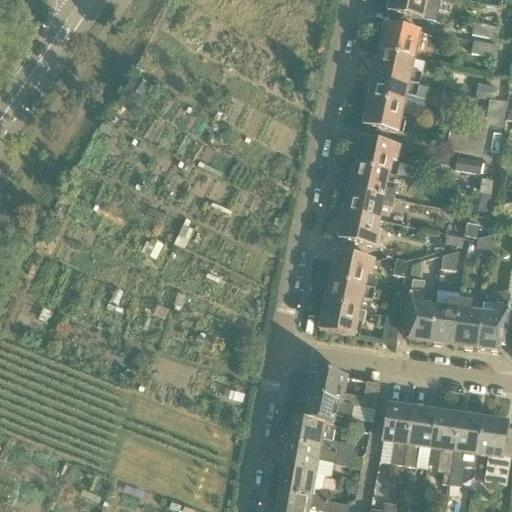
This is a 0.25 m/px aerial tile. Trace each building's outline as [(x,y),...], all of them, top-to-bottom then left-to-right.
[(440,0),(390,0),(388,14),(436,25),(440,0)] [(497,27),(501,9),(483,6),(479,26),(474,25),(472,37),(496,43),(500,27),(497,27)] [(379,55),(413,62),(416,50),(420,51),(424,36),(384,28),(379,55)] [(498,49),(473,44),(471,56),(496,61),(498,49)] [(413,62),(379,55),(378,55),(374,61),(375,69),(374,78),(418,89),(421,75),(411,73),(413,62)] [(416,99),(418,89),(374,78),(372,87),(371,87),(367,93),(368,101),(369,101),(368,103),(403,111),(406,97),(416,99)] [(496,90),(478,86),(475,100),(493,104),(496,90)] [(401,120),(403,111),(368,103),(363,128),(402,136),(405,121),(401,120)] [(450,132),(446,152),(481,160),(488,127),(479,125),(477,137),(450,132)] [(353,169),(389,177),(391,165),(396,166),(399,150),(360,142),(354,169),(353,168),(353,169)] [(482,165),(459,160),(456,173),(479,178),(482,165)] [(386,188),(389,177),(353,169),(350,175),(350,182),(351,182),(349,192),(394,203),(397,191),(386,188)] [(481,182),(478,197),(490,199),(493,185),(481,182)] [(392,213),(394,203),(349,192),(347,201),(346,201),(343,207),(343,215),(344,215),(379,223),(382,211),(392,213)] [(473,213),(487,215),(490,199),(478,197),(477,197),(473,213)] [(377,234),(379,223),(344,215),(338,242),(377,250),(381,235),(377,234)] [(477,242),(480,229),(467,226),(464,239),(477,242)] [(481,243),(468,247),(466,257),(475,258),(473,268),(486,271),(487,260),(489,260),(491,245),(481,243)] [(375,278),(372,277),(374,265),(335,256),(330,281),(364,288),(373,290),(375,278)] [(440,272),(456,274),(459,256),(442,259),(440,272)] [(393,278),(404,280),(406,265),(396,263),(393,278)] [(424,265),(411,269),(409,280),(422,281),(424,265)] [(480,316),(475,352),(498,355),(499,348),(505,349),(510,309),(508,309),(509,300),(511,300),(511,274),(508,297),(498,295),(496,308),(495,308),(494,318),(480,316)] [(373,291),(373,290),(364,288),(330,281),(327,292),(323,298),(324,305),(359,312),(361,302),(372,304),(375,292),(373,291)] [(403,335),(409,336),(408,342),(428,345),(433,310),(422,308),(424,298),(423,297),(425,285),(413,283),(411,295),(409,295),(403,335)] [(458,302),(459,297),(438,294),(435,310),(433,310),(428,345),(433,346),(434,348),(440,349),(442,347),(452,348),(458,302)] [(471,304),(458,302),(452,348),(451,352),(453,352),(454,349),(464,350),(465,353),(471,353),(473,351),(475,352),(480,316),(470,315),(471,304)] [(359,313),(359,312),(324,305),(325,305),(319,333),(358,341),(361,326),(363,326),(365,314),(359,313)] [(385,320),(398,324),(400,312),(391,311),(389,320),(386,319),(385,320)] [(395,349),(398,324),(385,320),(382,347),(395,349)] [(344,397),(347,381),(314,374),(309,378),(304,399),(341,406),(349,408),(353,409),(361,410),(374,414),(380,388),(366,385),(363,401),(351,399),(344,397)] [(350,422),(353,409),(349,408),(341,406),(304,399),(299,422),(332,428),(333,428),(335,419),(343,421),(350,422)] [(405,469),(413,413),(388,409),(382,444),(394,446),(390,467),(405,469)] [(430,451),(435,416),(413,413),(405,469),(415,471),(419,449),(430,451)] [(450,489),(460,420),(435,416),(430,451),(441,453),(438,474),(444,475),(443,482),(435,480),(433,495),(447,497),(449,489),(450,489)] [(477,458),(482,423),(460,420),(450,489),(462,491),(463,478),(466,457),(477,458)] [(299,422),(292,421),(288,446),(350,458),(352,449),(332,445),(335,429),(333,428),(332,428),(299,422)] [(506,489),(507,484),(510,462),(501,461),(507,427),(482,423),(477,458),(488,460),(485,481),(484,485),(506,489)] [(315,476),(317,464),(333,467),(347,471),(350,458),(288,446),(284,470),(315,476)] [(322,491),(324,479),(324,478),(315,476),(284,470),(279,496),(327,505),(328,504),(329,494),(322,491)] [(389,470),(387,484),(400,486),(402,472),(389,470)] [(348,511),(349,508),(328,504),(327,505),(279,496),(276,511),(348,511)]
